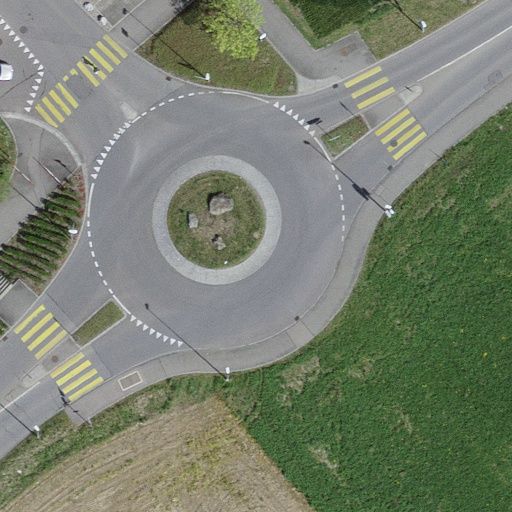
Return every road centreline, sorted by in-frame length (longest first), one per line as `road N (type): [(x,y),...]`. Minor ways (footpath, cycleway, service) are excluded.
road 1 (tertiary): [(142,281),(191,311),(249,309),(274,295),(295,274),(313,219),(296,164)]
road 2 (tertiary): [(511,27),(296,164)]
road 3 (unclassified): [(155,143),(33,0)]
road 4 (tertiary): [(0,404),(142,281)]
road 5 (tertiary): [(296,164),(246,126),(214,121),(155,143)]
road 6 (tertiary): [(155,143),(134,165),(119,224),(142,281)]
